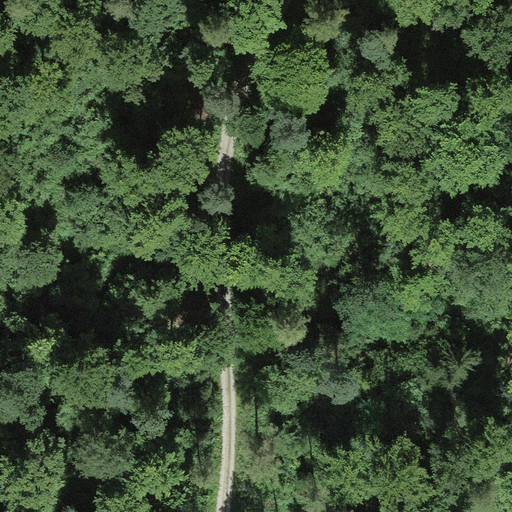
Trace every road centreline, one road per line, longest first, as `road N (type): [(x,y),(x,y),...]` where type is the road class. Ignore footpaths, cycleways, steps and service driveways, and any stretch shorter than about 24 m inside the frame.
road 1 (track): [(470,0),(304,318),(231,415)]
road 2 (track): [(286,0),(238,90),(222,155),(231,415)]
